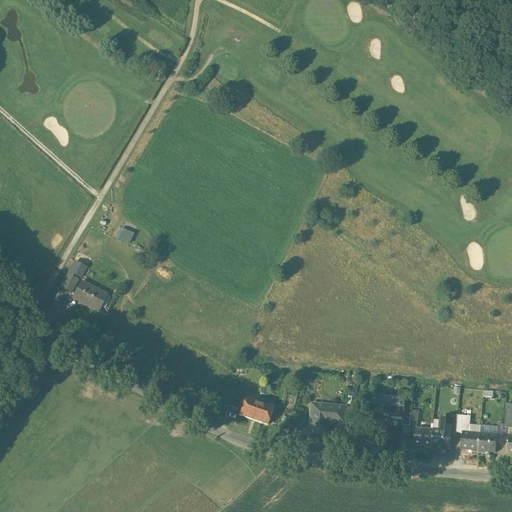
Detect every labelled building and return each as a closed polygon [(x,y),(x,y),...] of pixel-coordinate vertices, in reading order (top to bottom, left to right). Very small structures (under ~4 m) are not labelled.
[(130,244),(134,232),(122,228),(118,240),(130,244)] [(86,268),(75,262),(69,273),(80,279),(86,268)] [(67,276),(60,289),(70,294),(78,281),(67,276)] [(105,295),(81,283),(74,296),(85,301),(83,305),(97,312),(105,295)] [(403,396),(369,393),(367,412),(401,415),(402,411),(403,396)] [(273,409),(245,399),(239,416),(267,427),(273,409)] [(344,407),(310,404),(308,431),(324,433),(325,425),(327,422),(328,423),(342,424),(344,407)] [(417,408),(410,407),(409,412),(408,421),(416,422),(417,408)] [(409,412),(402,411),(401,415),(400,423),(408,424),(408,421),(409,412)] [(449,418),(440,417),(438,428),(432,428),(431,428),(430,447),(436,448),(435,450),(446,451),(447,447),(449,431),(449,429),(448,429),(449,418)] [(478,433),(496,434),(496,428),(478,426),(478,433)] [(431,428),(414,427),(413,444),(423,445),(423,446),(430,447),(431,428)] [(478,433),(460,431),(460,432),(459,448),(470,449),(470,451),(476,452),(478,433)] [(496,434),(478,433),(476,452),(483,452),(483,451),(494,452),(495,445),(496,434)]
